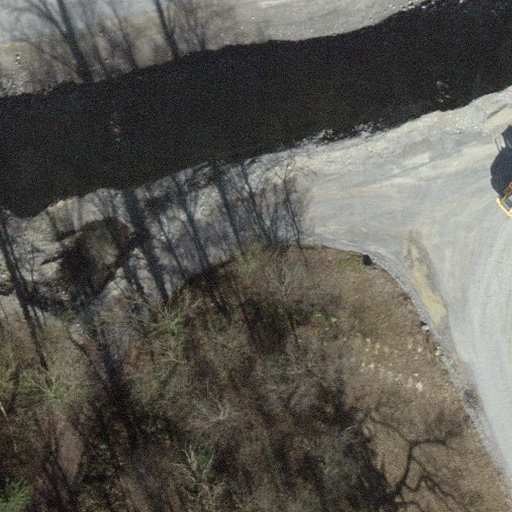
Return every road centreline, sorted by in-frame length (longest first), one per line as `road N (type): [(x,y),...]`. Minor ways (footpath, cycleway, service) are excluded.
road 1 (track): [(62,511),(85,421),(212,317),(441,248)]
road 2 (track): [(511,414),(441,248)]
